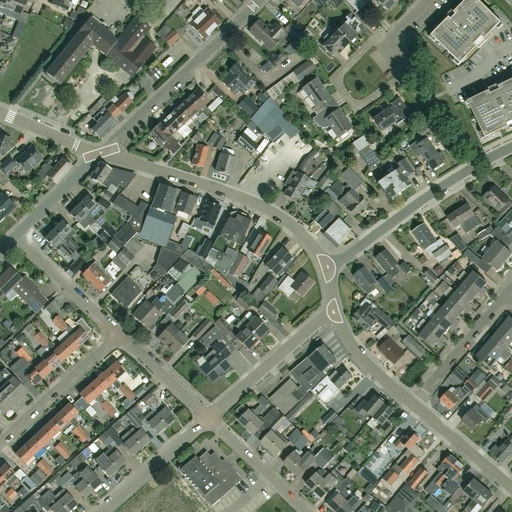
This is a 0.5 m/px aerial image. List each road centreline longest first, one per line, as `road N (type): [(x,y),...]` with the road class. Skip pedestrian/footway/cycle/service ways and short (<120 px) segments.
road 1 (residential): [(324,269),(293,230),(242,198),(97,154)]
road 2 (residential): [(97,154),(258,0)]
road 3 (residential): [(324,269),(511,148)]
road 4 (residential): [(394,40),(411,64),(367,102),(356,105),(338,83),(338,73),(382,36),(392,37)]
road 5 (residential): [(0,450),(121,333)]
road 6 (residential): [(212,417),(332,307)]
road 7 (residential): [(409,406),(511,292)]
road 8 (residential): [(102,511),(212,417)]
road 9 (residential): [(121,333),(14,237)]
road 10 (residential): [(308,511),(212,417)]
road 11 (residential): [(511,490),(409,406)]
road 12 (residential): [(409,406),(352,354),(332,307)]
road 13 (residential): [(212,417),(121,333)]
